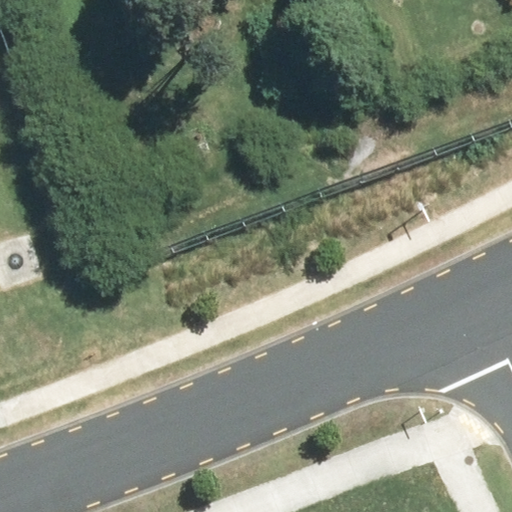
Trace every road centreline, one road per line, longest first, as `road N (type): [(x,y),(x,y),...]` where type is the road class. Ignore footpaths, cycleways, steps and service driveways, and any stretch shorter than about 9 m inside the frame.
road 1 (residential): [(59,459),(454,288)]
road 2 (residential): [(454,288),(511,399)]
